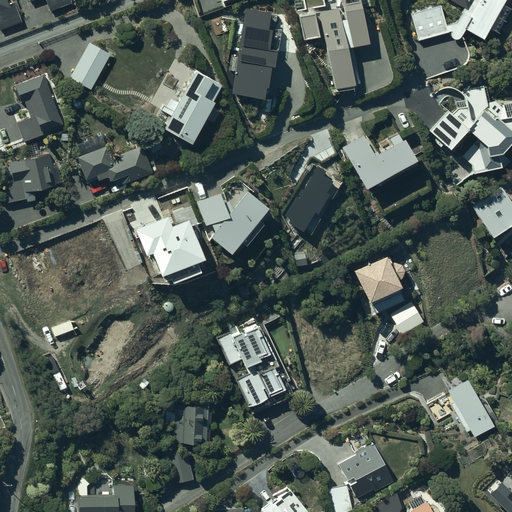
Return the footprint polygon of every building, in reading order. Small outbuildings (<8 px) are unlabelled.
[(14,6),(7,9),(3,0),(0,0),(0,31),(21,24),(14,6)] [(25,0),(27,4),(39,0),(44,0),(50,15),(71,7),(68,0),(25,0)] [(376,51),(364,0),(337,0),(338,5),(296,14),(303,49),(325,45),(336,95),(351,92),(350,87),(357,86),(351,57),(376,51)] [(458,47),(465,36),(481,45),(508,0),(507,0),(443,0),(444,0),(465,12),(455,29),(444,30),(439,10),(410,18),(417,45),(446,37),(451,36),(448,41),(458,47)] [(271,8),(244,4),(231,88),(263,92),(268,59),(273,60),(274,48),(278,49),(281,27),(275,26),(277,13),(271,12),(271,8)] [(112,61),(89,49),(70,82),(93,95),(112,61)] [(222,82),(195,67),(164,123),(192,138),(222,82)] [(26,105),(31,120),(15,126),(23,146),(43,138),(43,136),(62,129),(43,79),(14,90),(20,107),(26,105)] [(461,95),(462,102),(428,137),(448,156),(466,138),(474,177),(499,172),(497,163),(511,146),(511,141),(486,117),(482,92),(461,95)] [(413,155),(398,131),(372,148),(362,132),(340,146),(364,184),(413,155)] [(115,193),(151,179),(142,153),(113,164),(108,151),(77,163),(86,186),(109,177),(115,193)] [(54,190),(48,158),(8,165),(11,185),(2,187),(5,205),(23,202),(22,195),(54,190)] [(326,168),(315,162),(283,215),(302,226),(312,209),(315,210),(328,190),(325,189),(331,178),(323,173),(326,168)] [(267,203),(246,186),(235,198),(229,196),(225,198),(221,188),(193,199),(209,239),(212,236),(229,249),(231,247),(237,251),(267,214),(262,209),(267,203)] [(511,206),(502,190),(472,208),(491,240),(511,226),(511,206)] [(166,215),(134,228),(144,252),(151,250),(165,284),(200,269),(195,258),(203,255),(188,219),(170,226),(166,215)] [(385,259),(352,272),(365,303),(398,290),(385,259)] [(408,300),(387,312),(398,332),(419,320),(408,300)] [(287,390),(254,320),(215,339),(248,408),(287,390)] [(493,423),(465,376),(447,387),(455,401),(449,404),(466,432),(468,430),(472,436),(493,423)] [(203,440),(206,403),(175,402),(173,438),(203,440)] [(503,436),(491,438),(493,451),(505,449),(503,436)] [(391,482),(372,446),(337,464),(356,500),(391,482)] [(164,455),(170,485),(189,481),(183,451),(164,455)] [(511,501),(511,480),(501,492),(511,501)] [(344,484),(324,488),(330,511),(340,511),(351,510),(344,484)] [(79,511),(128,511),(129,492),(79,492),(79,511)] [(302,511),(287,492),(259,511),(302,511)]
